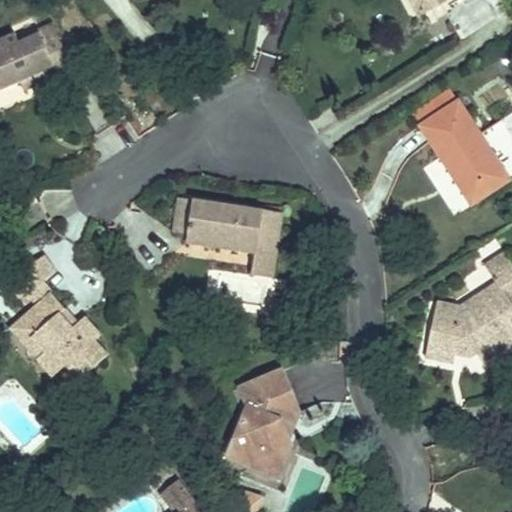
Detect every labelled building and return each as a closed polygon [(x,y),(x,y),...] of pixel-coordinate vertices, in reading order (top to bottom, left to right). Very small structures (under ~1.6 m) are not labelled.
[(9,23),(0,26),(0,78),(14,73),(12,70),(26,64),(31,76),(53,67),(51,62),(66,55),(47,12),(30,19),(32,24),(13,32),(9,23)] [(12,70),(14,73),(18,82),(31,76),(26,64),(12,70)] [(412,114),(420,126),(460,100),(452,88),(412,114)] [(460,100),(420,126),(458,185),(498,159),(482,134),(502,121),(494,109),(474,121),(460,100)] [(498,159),(458,185),(465,195),(504,169),(498,159)] [(279,202),(177,189),(171,225),(187,227),(186,235),(254,245),(257,227),(275,230),(279,202)] [(270,267),(275,230),(257,227),(254,245),(252,264),(270,267)] [(431,301),(423,341),(448,347),(450,333),(464,335),(471,345),(476,354),(511,331),(511,305),(505,294),(511,289),(511,265),(498,243),(479,257),(490,276),(458,297),(447,304),(431,301)] [(35,249),(1,275),(13,292),(36,275),(48,266),(35,249)] [(215,253),(214,261),(251,264),(252,255),(215,253)] [(36,275),(13,292),(24,306),(44,286),(36,275)] [(40,344),(32,352),(48,369),(61,356),(75,370),(100,344),(88,331),(93,326),(75,308),(71,313),(64,320),(51,307),(58,300),(44,286),(19,311),(32,324),(26,330),(40,344)] [(432,292),(431,301),(447,304),(458,297),(432,292)] [(71,313),(58,300),(51,307),(64,320),(71,313)] [(5,325),(32,352),(40,344),(26,330),(32,324),(19,311),(5,325)] [(450,333),(448,347),(464,351),(471,345),(464,335),(450,333)] [(448,347),(423,341),(420,352),(446,357),(448,347)] [(244,400),(231,434),(242,461),(257,466),(283,457),(292,441),(289,437),(285,427),(300,406),(283,364),(236,382),(244,400)] [(303,414),(300,406),(285,427),(289,437),(303,414)] [(242,461),(231,434),(223,454),(242,461)] [(283,457),(257,466),(275,474),(283,457)] [(156,487),(166,502),(186,488),(175,473),(156,487)] [(233,478),(219,487),(237,511),(252,511),(253,511),(259,494),(241,488),(233,478)] [(171,510),(169,511),(202,511),(186,488),(166,502),(171,510)] [(0,511),(14,511),(22,507),(12,494),(0,502),(0,511)]
